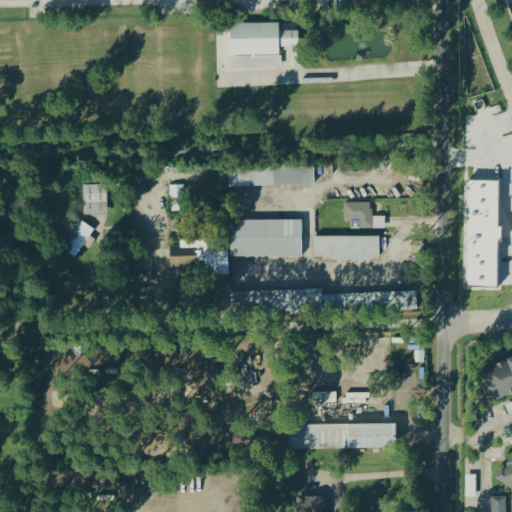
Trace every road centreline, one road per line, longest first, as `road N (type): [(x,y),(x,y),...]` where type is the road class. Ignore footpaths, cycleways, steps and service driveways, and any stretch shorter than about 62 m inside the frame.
road 1 (residential): [(443,511),(441,0)]
road 2 (residential): [(441,145),(0,156)]
